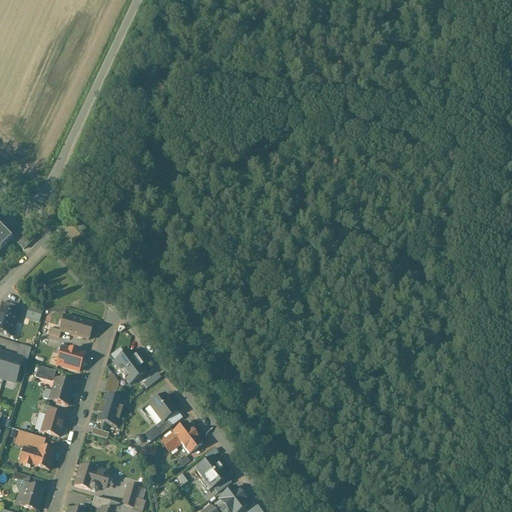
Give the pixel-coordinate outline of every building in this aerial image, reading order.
[(0,252),(12,240),(0,227),(0,252)] [(18,308),(1,303),(0,307),(0,311),(15,316),(18,308)] [(39,323),(42,313),(30,309),(27,320),(39,323)] [(0,311),(0,333),(11,337),(17,317),(15,316),(0,311)] [(78,321),(64,317),(59,331),(61,332),(74,335),(78,321)] [(93,325),(78,321),(74,335),(73,337),(88,341),(93,325)] [(59,331),(50,329),(48,335),(59,338),(61,332),(59,331)] [(59,346),(53,364),(77,371),(82,353),(59,346)] [(130,387),(148,373),(129,349),(111,362),(130,387)] [(0,379),(3,381),(10,358),(0,354),(0,379)] [(22,361),(10,358),(3,381),(15,384),(22,361)] [(56,372),(38,367),(35,378),(52,383),(56,372)] [(74,385),(56,380),(50,402),(68,407),(71,399),(70,398),(74,385)] [(93,420),(116,427),(123,401),(101,394),(93,420)] [(165,396),(150,407),(162,422),(162,423),(166,420),(177,412),(165,396)] [(62,412),(45,407),(42,416),(46,417),(47,414),(60,418),(62,412)] [(60,418),(47,414),(46,417),(42,433),(59,438),(65,419),(60,418)] [(162,422),(154,428),(160,436),(171,427),(166,420),(162,423),(162,422)] [(202,445),(186,424),(173,434),(161,444),(169,454),(181,445),(189,455),(202,445)] [(46,441),(19,432),(15,445),(38,452),(39,449),(44,450),(46,441)] [(36,457),(25,454),(26,451),(22,463),(24,467),(30,469),(33,467),(49,471),(54,453),(44,450),(39,449),(38,452),(36,457)] [(213,458),(196,471),(202,479),(204,478),(213,489),(218,486),(227,479),(228,478),(213,458)] [(107,476),(96,473),(97,472),(96,472),(95,472),(80,467),(75,487),(90,491),(91,492),(92,486),(103,490),(107,476)] [(152,482),(158,487),(163,480),(156,476),(152,482)] [(227,479),(218,486),(221,490),(231,483),(227,479)] [(139,488),(128,485),(122,506),(130,509),(133,510),(139,488)] [(27,487),(21,507),(35,511),(36,511),(43,491),(27,487)] [(236,490),(224,499),(234,511),(238,511),(248,505),(236,490)] [(122,506),(94,498),(92,508),(98,510),(99,508),(113,511),(128,511),(130,509),(122,506)] [(212,508),(212,509),(214,511),(234,511),(224,499),(212,508)]
